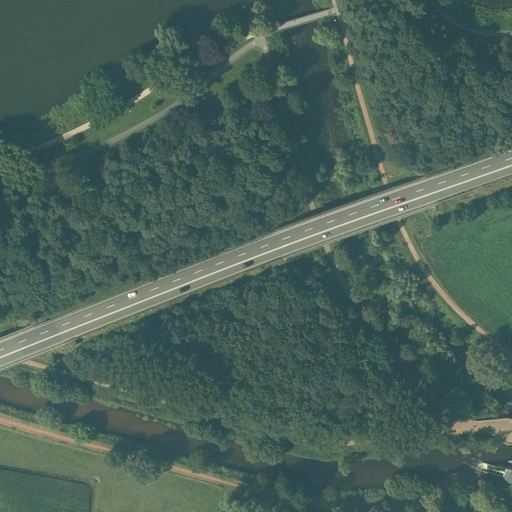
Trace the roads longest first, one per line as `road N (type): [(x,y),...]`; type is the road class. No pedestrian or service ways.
road 1 (trunk): [(511,155),(0,348)]
road 2 (trunk): [(0,359),(511,169)]
